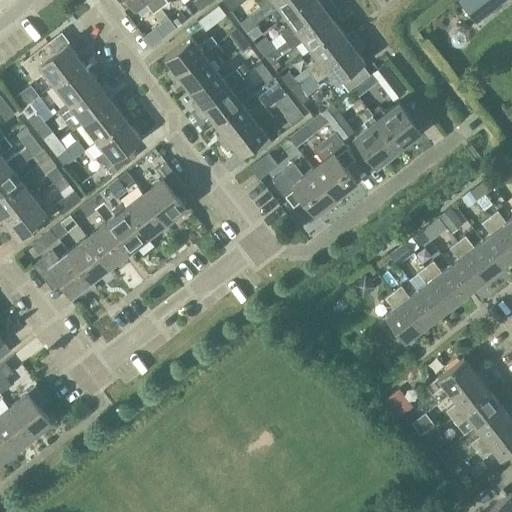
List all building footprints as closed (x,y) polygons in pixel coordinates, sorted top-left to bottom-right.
[(161,7),(155,0),(128,0),(135,8),(144,1),(154,13),(161,7)] [(194,0),(194,1),(200,9),(209,2),(210,2),(207,0),(194,0)] [(222,0),(231,10),(244,0),(222,0)] [(270,0),(261,7),(262,8),(241,23),(247,30),(279,6),(286,15),(306,0),(270,0)] [(319,0),(306,0),(286,15),(293,24),(281,34),(287,41),(335,5),(330,0),(324,0),(321,2),(319,0)] [(477,24),(507,0),(459,0),(458,1),(477,24)] [(198,21),(206,31),(226,15),(218,5),(198,21)] [(335,5),(287,41),(293,49),(305,39),(311,48),(340,27),(334,18),(341,13),(335,5)] [(168,17),(161,7),(154,13),(161,23),(168,17)] [(172,22),(177,28),(187,20),(182,14),(172,22)] [(318,58),(293,78),(289,71),(282,76),(292,89),(360,39),(354,31),(347,36),(340,27),(311,48),(318,58)] [(455,47),(458,48),(461,47),(464,45),(465,42),(465,39),(464,35),(461,33),(458,33),(455,33),(452,35),(451,39),(451,42),(452,45),(455,47)] [(266,35),(256,43),(266,56),(276,48),(270,41),(266,35)] [(172,78),(217,43),(212,36),(199,46),(191,36),(164,57),(172,66),(166,70),(172,78)] [(366,46),(360,39),(292,89),(301,102),(308,97),(299,85),(312,75),(318,83),(330,73),(337,82),(366,60),(359,51),(366,46)] [(54,83),(83,61),(68,42),(56,52),(48,42),(22,62),(36,79),(45,71),(54,83)] [(217,43),(172,78),(177,85),(183,80),(190,89),(216,69),(210,61),(223,51),(217,43)] [(83,61),(54,83),(69,102),(98,80),(83,61)] [(244,63),(237,68),(242,75),(249,70),(244,63)] [(373,74),(394,100),(405,91),(384,66),(373,74)] [(224,79),(216,69),(190,89),(197,99),(191,103),(197,110),(242,75),(237,68),(224,79)] [(242,75),(197,110),(203,117),(208,113),(215,122),(242,102),(236,94),(237,93),(243,101),(255,92),(249,84),(258,77),(251,69),(243,76),(242,75)] [(112,99),(98,80),(69,102),(84,121),(112,99)] [(286,94),(277,82),(258,97),(262,101),(267,108),(286,94)] [(0,111),(9,104),(1,95),(0,95),(0,111)] [(112,99),(84,121),(98,140),(127,118),(112,99)] [(249,111),(242,102),(215,122),(222,131),(217,136),(222,143),(267,108),(262,101),(249,111)] [(373,114),(399,147),(420,130),(399,102),(386,112),(382,107),(373,114)] [(30,103),(21,110),(28,118),(37,111),(30,103)] [(342,140),(343,140),(355,132),(334,103),(321,112),(336,132),(342,140)] [(15,113),(9,104),(0,111),(0,113),(6,121),(15,113)] [(267,108),(222,143),(228,150),(233,146),(240,155),(267,135),(261,127),(274,116),(267,108)] [(363,121),(367,127),(355,136),(377,164),(399,147),(373,114),(363,121)] [(127,118),(98,140),(106,150),(97,156),(105,165),(103,166),(111,176),(137,156),(129,147),(142,137),(127,118)] [(27,148),(36,140),(29,131),(19,138),(27,148)] [(50,147),(59,140),(53,131),(43,138),(50,147)] [(336,132),(313,149),(321,161),(313,167),(336,196),(356,181),(346,168),(357,160),(343,140),(342,140),(336,132)] [(5,136),(0,139),(0,168),(7,163),(1,155),(12,146),(5,136)] [(36,140),(27,148),(33,156),(42,149),(36,140)] [(66,149),(59,140),(50,147),(57,156),(66,149)] [(278,165),(269,153),(249,167),(255,176),(259,180),(278,165)] [(144,192),(166,221),(186,206),(177,194),(186,187),(167,162),(158,169),(164,177),(144,192)] [(0,196),(21,181),(7,163),(0,168),(0,196)] [(336,196),(313,167),(304,174),(295,163),(274,180),(289,201),(300,192),(316,212),(336,196)] [(54,183),(63,176),(56,166),(46,173),(54,183)] [(127,170),(117,178),(125,187),(134,180),(127,170)] [(63,176),(54,183),(61,192),(70,184),(63,176)] [(471,192),(477,200),(494,188),(488,179),(471,192)] [(34,198),(21,181),(0,196),(0,211),(6,220),(34,198)] [(98,192),(105,201),(115,193),(108,185),(98,192)] [(74,189),(54,204),(62,214),(81,199),(74,189)] [(98,192),(89,199),(97,209),(106,202),(98,192)] [(144,192),(125,207),(148,235),(166,221),(144,192)] [(48,216),(34,198),(6,220),(20,238),(48,216)] [(97,209),(89,199),(80,207),(87,216),(97,209)] [(148,235),(125,207),(107,222),(129,250),(148,235)] [(450,208),(439,217),(453,233),(463,224),(450,208)] [(498,211),(491,217),(511,244),(511,217),(506,222),(498,211)] [(483,223),(491,233),(483,240),(503,266),(511,258),(511,244),(491,217),(483,223)] [(431,241),(447,228),(439,218),(423,230),(431,241)] [(61,221),(51,229),(59,238),(68,231),(61,221)] [(129,250),(107,222),(88,236),(110,264),(129,250)] [(51,228),(41,236),(49,246),(59,238),(51,228)] [(88,236),(69,251),(91,279),(110,264),(88,236)] [(414,236),(407,242),(415,252),(416,254),(424,248),(414,236)] [(503,266),(483,240),(474,247),(465,236),(458,242),(486,278),(503,266)] [(486,278),(458,242),(450,247),(459,259),(450,265),(470,291),(486,278)] [(406,243),(390,254),(396,262),(412,250),(406,243)] [(54,250),(45,257),(35,265),(54,289),(61,284),(64,282),(73,294),(91,279),(69,251),(60,258),(54,250)] [(470,291),(450,265),(442,271),(433,260),(425,266),(454,303),(470,291)] [(117,274),(130,292),(141,285),(129,266),(117,274)] [(454,303),(425,266),(417,272),(426,284),(418,290),(438,316),(454,303)] [(352,285),(362,298),(376,287),(365,274),(352,285)] [(438,316),(418,290),(411,296),(402,284),(393,291),(422,328),(438,316)] [(422,328),(393,291),(385,298),(394,309),(386,315),(406,341),(422,328)] [(74,338),(86,354),(100,343),(88,327),(74,338)] [(451,394),(477,373),(464,357),(438,377),(426,387),(432,395),(444,385),(451,394)] [(0,393),(0,394),(11,385),(6,378),(13,372),(5,362),(0,365),(0,393)] [(477,373),(451,394),(458,402),(447,411),(452,418),(489,389),(477,373)] [(11,407),(33,435),(51,421),(38,403),(46,397),(36,385),(27,391),(29,393),(11,407)] [(414,406),(400,388),(385,400),(400,418),(414,406)] [(489,389),(452,418),(459,426),(469,417),(476,425),(502,405),(489,389)] [(511,417),(502,405),(476,425),(482,433),(471,442),(478,450),(511,422),(511,417)] [(33,435),(11,407),(0,415),(0,428),(16,449),(33,435)] [(450,419),(438,424),(446,442),(458,436),(450,419)] [(511,449),(511,422),(478,450),(484,458),(495,450),(502,458),(511,449)] [(421,434),(413,424),(408,427),(416,438),(421,434)] [(0,428),(0,461),(16,449),(0,428)] [(434,433),(426,439),(434,449),(442,443),(434,433)] [(464,473),(458,466),(451,471),(457,479),(464,473)] [(511,511),(511,492),(486,511),(511,511)]
